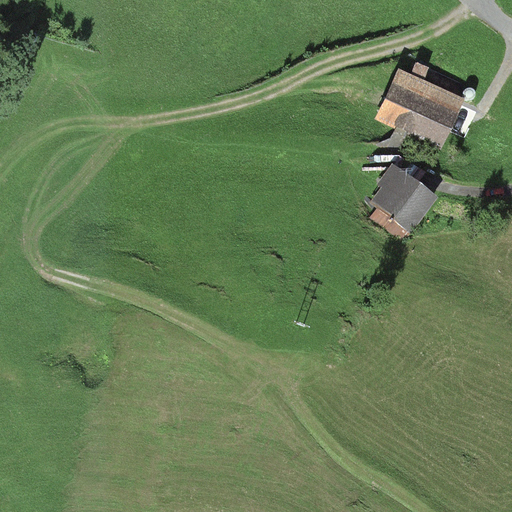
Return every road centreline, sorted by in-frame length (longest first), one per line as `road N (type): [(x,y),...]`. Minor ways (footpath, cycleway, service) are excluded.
road 1 (track): [(0,153),(55,126),(98,123),(224,147),(397,165),(463,190),(511,188)]
road 2 (track): [(488,0),(434,31),(321,64),(287,85),(125,126)]
